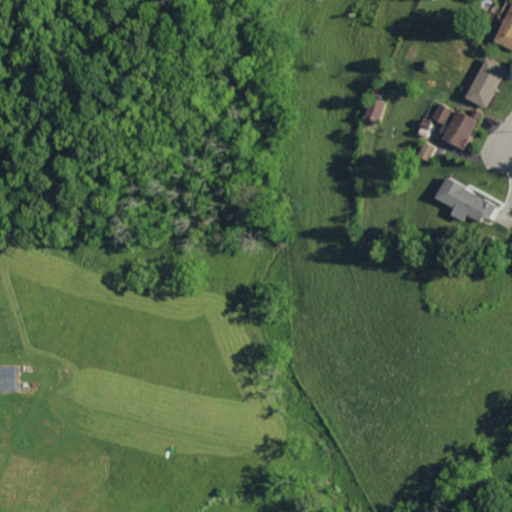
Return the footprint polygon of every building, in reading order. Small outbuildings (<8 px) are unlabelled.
[(504,0),(511,3),(511,29),(503,48),(484,40),(504,0)] [(478,57),(498,67),(476,109),(456,97),(478,57)] [(470,99),(491,108),(509,67),(489,58),(470,99)] [(366,117),(380,120),(385,101),(371,98),(366,117)] [(438,107),(463,116),(466,110),(475,113),(454,146),(434,135),(443,119),(432,113),(438,107)] [(470,148),(481,117),(459,110),(448,140),(470,148)] [(416,117),(428,121),(424,135),(411,129),(416,117)] [(417,141),(428,147),(422,159),(411,152),(417,141)] [(438,146),(427,141),(421,156),(432,161),(438,146)] [(437,175),(426,196),(473,222),(485,200),(437,175)] [(0,392),(28,392),(27,367),(0,367),(0,392)]
